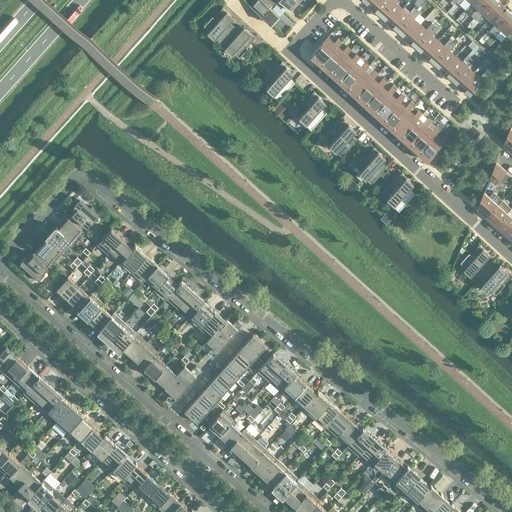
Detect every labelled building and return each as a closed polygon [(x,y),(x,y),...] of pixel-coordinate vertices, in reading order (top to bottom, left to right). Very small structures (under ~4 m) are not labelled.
[(281,9),(271,0),(255,0),(250,6),(269,23),(278,14),(272,9),(276,5),(280,9),(281,9)] [(299,1),(297,0),(271,0),(281,9),(285,4),(289,8),(296,0),(297,0),(299,1)] [(380,15),(392,0),(376,0),(371,7),(380,15)] [(389,23),(402,8),(396,2),(398,0),(392,0),(380,15),(389,23)] [(489,0),(473,0),(470,3),(476,8),(471,15),(474,18),(489,0)] [(488,19),(502,4),(497,0),(489,0),(474,18),(477,20),(482,14),(488,19)] [(491,33),(511,12),(502,4),(488,19),(494,24),(488,31),(491,33)] [(398,31),(417,9),(414,6),(408,13),(402,8),(389,23),(398,31)] [(219,44),(235,26),(229,22),(233,17),(222,8),(214,17),(212,16),(203,25),(209,30),(207,33),(219,44)] [(406,39),(420,24),(420,23),(414,18),(419,13),(420,12),(417,9),(398,31),(406,39)] [(458,19),(465,22),(470,13),(464,9),(458,19)] [(511,29),(511,13),(511,12),(491,33),(495,36),(500,30),(506,35),(511,29)] [(419,13),(414,18),(420,23),(424,18),(419,13)] [(415,47),(435,25),(432,22),(426,29),(420,24),(406,39),(415,47)] [(424,55),(438,40),(432,34),(438,28),(435,25),(415,47),(424,55)] [(255,37),(244,27),(240,31),(235,26),(219,44),(231,55),(234,52),(239,57),(248,48),(246,47),(255,37)] [(338,46),(342,41),(338,38),(334,43),(327,37),(311,54),(320,63),(336,45),(338,46)] [(433,63),(452,41),(449,38),(444,45),(438,40),(424,55),(433,63)] [(347,54),(351,49),(347,46),(343,51),(338,46),(342,41),(338,46),(336,45),(320,63),(329,71),(345,53),(347,54)] [(442,71),(456,56),(450,50),(455,44),(452,41),(433,63),(442,71)] [(356,62),(360,57),(356,54),(352,59),(347,54),(351,49),(347,54),(345,53),(329,71),(338,79),(354,61),(356,62)] [(451,79),(470,57),(467,54),(461,61),(456,56),(442,71),(451,79)] [(364,70),(369,65),(365,62),(361,67),(356,62),(360,57),(356,62),(354,61),(338,79),(347,87),(363,69),(364,70)] [(460,87),(473,72),(468,66),(473,60),(470,57),(451,79),(460,87)] [(266,87),(278,98),(294,81),(289,76),(293,72),(281,62),(273,71),(271,70),(262,80),(268,85),(266,87)] [(373,78),(378,73),(374,70),(369,75),(365,70),(369,65),(364,70),(363,69),(347,87),(356,95),(372,77),(373,78)] [(469,95),(483,80),(488,73),(485,71),(480,77),(473,72),(460,87),(469,95)] [(382,86),(387,81),(383,78),(378,83),(373,78),(378,73),(373,78),(372,77),(356,95),(365,103),(381,85),(382,86)] [(391,94),(396,89),(392,86),(387,91),(382,86),(387,81),(382,86),(381,85),(365,103),(374,111),(390,93),(391,94)] [(400,102),(404,97),(401,94),(396,99),(391,94),(396,89),(391,94),(390,93),(374,111),(383,119),(399,101),(400,102)] [(303,100),(295,109),(300,114),(298,117),(311,128),(326,110),(321,106),(325,102),(313,91),(305,101),(303,100)] [(409,110),(413,105),(409,102),(405,107),(400,102),(404,97),(400,102),(399,101),(383,119),(392,127),(408,109),(409,110)] [(417,117),(418,118),(422,113),(418,110),(414,115),(409,110),(413,105),(409,110),(408,109),(392,127),(401,135),(417,117)] [(426,125),(427,126),(431,121),(427,118),(423,123),(418,118),(417,117),(401,135),(410,143),(426,125)] [(334,127),(325,137),(336,147),(333,149),(341,156),(357,138),(349,131),(353,127),(344,119),(335,129),(334,127)] [(435,133),(436,134),(440,129),(436,126),(432,131),(427,126),(426,125),(410,143),(419,151),(435,133)] [(428,159),(444,141),(445,142),(449,137),(445,134),(441,139),(436,134),(435,133),(419,151),(428,159)] [(363,177),(370,183),(386,166),(378,159),(382,155),(373,147),(365,156),(363,155),(355,165),(365,174),(363,177)] [(496,164),(490,178),(496,184),(506,172),(496,164)] [(391,181),(383,190),(393,200),(391,202),(398,209),(414,192),(406,185),(410,180),(401,172),(393,182),(391,181)] [(488,216),(503,200),(502,199),(498,204),(485,192),(478,207),(488,216)] [(503,200),(488,216),(497,224),(511,208),(503,200)] [(68,217),(67,217),(83,232),(84,231),(82,230),(98,212),(92,206),(90,208),(82,201),(68,217)] [(511,208),(497,224),(506,232),(511,225),(511,216),(508,212),(511,208)] [(83,232),(67,217),(58,228),(57,226),(56,227),(74,242),(83,232)] [(74,242),(56,227),(46,238),(64,253),(74,242)] [(97,244),(108,254),(122,238),(111,228),(97,244)] [(101,237),(94,230),(90,235),(96,241),(101,237)] [(64,253),(46,238),(37,249),(53,263),(62,252),(63,254),(64,253)] [(132,247),(122,238),(108,254),(111,251),(121,260),(119,263),(136,245),(135,244),(132,247)] [(469,274),(476,281),(492,263),(485,256),(488,252),(480,244),(471,254),(469,253),(461,262),(471,272),(469,274)] [(136,245),(119,263),(119,264),(120,263),(131,272),(146,255),(136,245)] [(53,263),(37,249),(22,265),(30,272),(28,274),(35,280),(51,262),(52,263),(53,263)] [(146,255),(131,272),(142,282),(157,264),(146,255)] [(77,257),(73,262),(78,266),(82,261),(77,257)] [(500,270),(492,263),(476,281),(484,287),(486,285),(497,294),(505,285),(504,283),(511,273),(504,266),(500,270)] [(168,274),(157,264),(142,282),(146,278),(156,287),(153,290),(154,290),(168,274)] [(179,283),(168,274),(154,290),(165,300),(182,281),(181,280),(179,283)] [(56,289),(67,299),(79,286),(68,276),(56,289)] [(192,290),(182,281),(165,300),(166,299),(177,308),(192,290)] [(123,290),(129,295),(134,289),(128,284),(123,290)] [(79,286),(67,299),(78,309),(76,310),(77,310),(92,293),(89,296),(79,286)] [(203,300),(192,290),(177,308),(188,318),(203,300)] [(92,293),(77,310),(88,320),(103,303),(92,293)] [(199,327),(214,310),(203,300),(188,318),(199,327)] [(103,303),(88,320),(99,330),(114,313),(114,312),(111,315),(101,306),(104,303),(103,303)] [(151,315),(155,310),(150,306),(146,311),(151,315)] [(225,319),(214,310),(199,327),(209,337),(206,340),(206,341),(226,318),(225,319)] [(114,313),(99,330),(110,340),(125,322),(114,313)] [(226,318),(206,341),(213,346),(208,351),(214,356),(242,324),(237,319),(233,324),(226,318)] [(125,322),(110,340),(120,349),(136,332),(125,322)] [(136,332),(120,349),(121,350),(122,348),(132,358),(147,342),(136,332)] [(253,334),(243,345),(255,357),(266,346),(253,334)] [(147,342),(132,358),(143,367),(158,351),(147,342)] [(255,357),(243,345),(233,356),(246,368),(255,357)] [(6,346),(0,352),(0,363),(5,368),(2,371),(3,372),(17,356),(6,346)] [(158,351),(143,367),(154,377),(166,364),(155,355),(158,352),(158,351)] [(258,371),(269,381),(284,363),(273,353),(258,371)] [(28,365),(17,356),(3,372),(14,381),(28,365)] [(246,368),(233,356),(223,367),(236,378),(246,368)] [(295,373),(284,363),(269,381),(279,390),(295,373)] [(166,364),(154,377),(165,386),(164,387),(164,388),(185,365),(184,365),(176,374),(166,364)] [(39,375),(28,365),(14,381),(24,391),(23,392),(23,393),(39,375)] [(185,365),(164,388),(170,393),(166,398),(172,402),(200,371),(195,366),(191,371),(185,365)] [(236,378),(223,367),(213,378),(226,389),(236,378)] [(306,383),(295,373),(279,390),(280,391),(281,389),(292,399),(306,383)] [(50,385),(39,375),(23,393),(34,402),(50,385)] [(226,389),(213,378),(204,389),(217,400),(226,389)] [(316,392),(306,383),(292,399),(302,408),(318,391),(316,392)] [(61,395),(50,385),(34,402),(45,412),(61,395)] [(217,400),(204,389),(194,399),(207,411),(217,400)] [(329,401),(318,391),(302,408),(313,418),(329,401)] [(72,405),(61,395),(45,412),(56,422),(72,405)] [(207,411),(194,399),(184,411),(197,422),(207,411)] [(340,410),(329,401),(313,418),(324,428),(340,410)] [(72,405),(56,422),(67,432),(82,414),(72,405)] [(208,425),(219,436),(234,420),(223,410),(208,425)] [(351,420),(340,410),(324,428),(325,428),(326,427),(336,436),(351,420)] [(82,414),(67,432),(70,429),(80,438),(77,441),(78,441),(92,425),(81,416),(83,415),(82,414)] [(234,420),(219,436),(230,445),(245,429),(244,429),(242,432),(231,423),(234,420)] [(361,430),(351,420),(336,436),(337,436),(340,433),(350,443),(347,446),(363,428),(361,430)] [(287,440),(296,428),(289,423),(280,434),(287,440)] [(18,429),(13,425),(9,430),(14,434),(18,429)] [(92,425),(78,441),(88,451),(104,434),(104,433),(102,435),(92,425)] [(373,438),(363,428),(347,446),(358,455),(373,438)] [(245,429),(230,445),(241,455),(256,439),(245,429)] [(115,443),(104,434),(88,451),(89,452),(92,449),(102,458),(99,460),(99,461),(115,443)] [(385,448),(373,438),(358,455),(369,465),(385,448)] [(256,439),(241,455),(252,464),(250,466),(251,466),(266,449),(256,439)] [(115,443),(99,461),(110,471),(126,453),(115,443)] [(0,444),(0,462),(9,452),(0,444)] [(396,458),(385,448),(369,465),(370,466),(374,461),(384,470),(381,473),(381,474),(396,458)] [(262,476),(277,459),(266,449),(251,466),(262,476)] [(9,452),(0,462),(0,467),(8,475),(20,462),(9,452)] [(126,454),(126,453),(110,471),(111,471),(114,467),(124,476),(121,480),(121,481),(123,479),(137,463),(136,463),(126,454)] [(406,467),(396,458),(381,474),(392,483),(408,466),(407,466),(406,467)] [(277,459),(262,476),(272,485),(288,468),(277,459)] [(20,462),(8,475),(19,484),(17,486),(18,486),(31,472),(20,462)] [(137,463),(123,479),(133,489),(148,473),(137,463)] [(408,466),(392,483),(403,493),(419,476),(408,466)] [(283,495),(298,480),(299,478),(288,468),(272,485),(283,495)] [(45,477),(55,486),(60,481),(51,471),(45,477)] [(74,485),(81,478),(73,471),(66,478),(74,485)] [(31,472),(18,486),(29,496),(44,478),(41,481),(31,472)] [(159,483),(148,473),(133,489),(134,489),(136,486),(147,496),(159,483)] [(419,476),(403,493),(406,491),(416,500),(429,485),(419,476)] [(44,478),(29,496),(39,506),(55,488),(44,478)] [(331,486),(335,482),(330,478),(326,482),(331,486)] [(298,480),(283,495),(294,505),(308,489),(298,480)] [(76,488),(86,497),(90,492),(81,483),(76,488)] [(170,493),(159,483),(147,496),(158,506),(170,493)] [(424,511),(442,493),(441,493),(440,494),(431,486),(432,485),(431,484),(429,485),(416,500),(414,503),(424,511)] [(342,496),(346,492),(341,487),(337,492),(342,496)] [(55,488),(39,506),(46,511),(53,511),(62,503),(52,493),(56,489),(55,488)] [(308,489),(294,505),(301,511),(307,511),(319,499),(308,489)] [(170,493),(158,506),(165,511),(172,511),(181,502),(170,493)] [(444,511),(452,503),(451,503),(442,495),(443,494),(442,493),(424,511),(444,511)] [(319,499),(307,511),(327,511),(331,508),(327,511),(317,502),(320,499),(319,499)] [(181,502),(172,511),(190,511),(192,510),(191,511),(181,502)] [(62,503),(53,511),(72,511),(75,509),(72,511),(62,503)] [(462,511),(452,503),(444,511),(462,511)]
